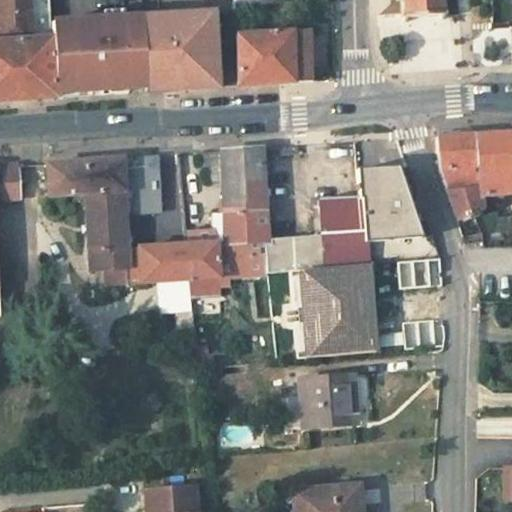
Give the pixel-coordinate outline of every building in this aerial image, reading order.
[(48,0),(0,0),(0,101),(20,100),(56,98),(50,23),(48,0)] [(396,0),(397,0),(401,0),(402,15),(398,16),(398,19),(402,19),(402,23),(406,22),(405,18),(439,16),(439,20),(443,20),(443,16),(447,16),(447,12),(443,13),(441,0),(396,0)] [(213,13),(143,17),(146,87),(155,86),(163,86),(178,85),(178,90),(189,89),(217,88),(213,13)] [(143,17),(50,23),(56,98),(57,98),(56,88),(76,86),(77,91),(95,90),(108,89),(108,84),(128,83),(128,88),(146,87),(143,17)] [(308,32),(236,36),(237,86),(272,84),(309,81),(308,32)] [(128,83),(108,84),(108,89),(108,94),(128,93),(128,88),(128,83)] [(76,86),(56,88),(57,98),(77,97),(77,91),(76,86)] [(448,137),(435,138),(438,170),(456,220),(481,208),(480,195),(511,193),(511,132),(506,133),(496,134),(448,137)] [(297,154),(297,147),(281,148),(281,155),(297,154)] [(439,258),(423,213),(412,213),(406,197),(418,196),(407,168),(356,171),(358,197),(318,200),(321,235),(266,240),(259,149),(222,152),(223,186),(224,212),(241,211),(245,275),(368,265),(368,264),(409,261),(436,259),(439,258)] [(223,186),(222,152),(205,153),(207,187),(223,186)] [(158,156),(122,159),(124,192),(125,214),(126,214),(135,214),(160,212),(159,187),(159,180),(158,156)] [(84,161),(47,165),(49,196),(85,194),(124,192),(122,159),(84,161)] [(0,200),(20,199),(17,165),(0,166),(0,200)] [(124,192),(85,194),(89,253),(90,253),(91,269),(105,269),(116,268),(117,285),(129,284),(127,249),(125,214),(124,192)] [(245,275),(241,211),(224,212),(224,213),(226,242),(219,243),(218,230),(215,231),(188,232),(189,245),(186,245),(190,279),(192,297),(220,294),(219,285),(229,284),(229,276),(245,275)] [(226,242),(224,213),(214,214),(215,231),(218,230),(219,243),(226,242)] [(190,279),(186,245),(127,249),(129,284),(160,282),(190,279)] [(441,290),(436,259),(409,261),(412,292),(441,290)] [(117,285),(116,268),(105,269),(106,286),(117,285)] [(192,297),(190,279),(160,282),(162,305),(175,304),(192,304),(192,297)] [(197,350),(192,304),(175,304),(180,351),(197,350)] [(212,365),(211,352),(198,353),(199,367),(212,365)] [(354,424),(350,376),(300,381),(305,428),(354,424)] [(511,500),(511,464),(498,465),(499,501),(511,500)] [(196,511),(194,486),(144,490),(145,511),(196,511)] [(351,511),(351,503),(358,502),(357,486),(292,492),(294,511),(351,511)] [(359,511),(358,502),(351,503),(351,511),(359,511)]
